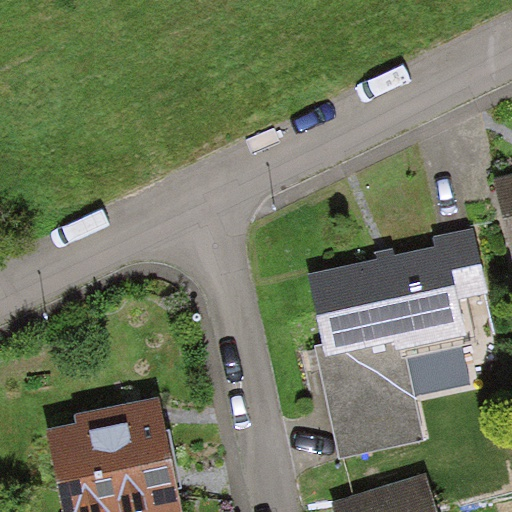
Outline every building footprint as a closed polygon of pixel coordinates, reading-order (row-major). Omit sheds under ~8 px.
[(511,186),(501,189),(511,229),(511,186)] [(490,290),(479,233),(439,241),(443,257),(451,299),(490,290)] [(443,257),(319,286),(334,351),(320,354),(346,463),(424,445),(400,345),(459,331),(451,299),(443,257)] [(90,435),(56,442),(72,511),(143,511),(176,505),(157,422),(130,429),(126,414),(88,423),(90,435)] [(437,511),(427,478),(337,506),(338,511),(437,511)]
